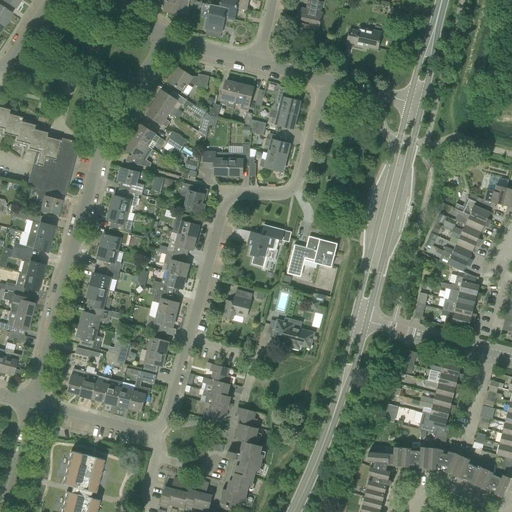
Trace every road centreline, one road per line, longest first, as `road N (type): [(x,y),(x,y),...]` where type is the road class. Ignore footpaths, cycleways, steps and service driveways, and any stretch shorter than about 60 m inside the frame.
road 1 (residential): [(31,404),(101,143),(165,37)]
road 2 (residential): [(189,340),(225,210),(234,200),(294,189),(322,83)]
road 3 (tertiary): [(365,324),(421,104)]
road 4 (tertiary): [(408,102),(353,320)]
road 5 (tertiary): [(295,511),(343,382)]
road 6 (residential): [(31,404),(158,433)]
road 7 (residential): [(486,354),(365,324)]
